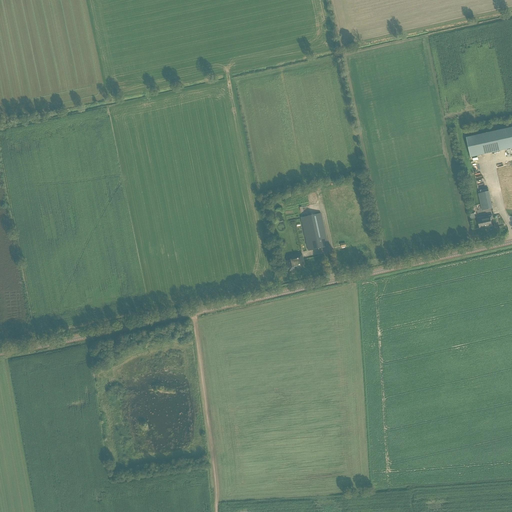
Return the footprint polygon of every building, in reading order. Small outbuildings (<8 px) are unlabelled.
[(511,148),(511,127),(466,138),(470,158),(511,148)] [(511,210),(511,183),(505,151),(491,154),(504,213),(511,210)] [(482,210),(493,208),(488,188),(480,190),(481,194),(479,194),(482,210)] [(311,216),(301,218),(307,246),(308,251),(328,247),(327,242),(321,213),(311,216)] [(477,219),(478,223),(479,228),(487,226),(487,227),(492,226),(491,220),(493,219),(492,216),(477,219)] [(294,270),(294,267),(300,266),(300,264),(304,264),(302,254),(291,257),(292,260),(287,261),(288,267),(289,271),(294,270)]
